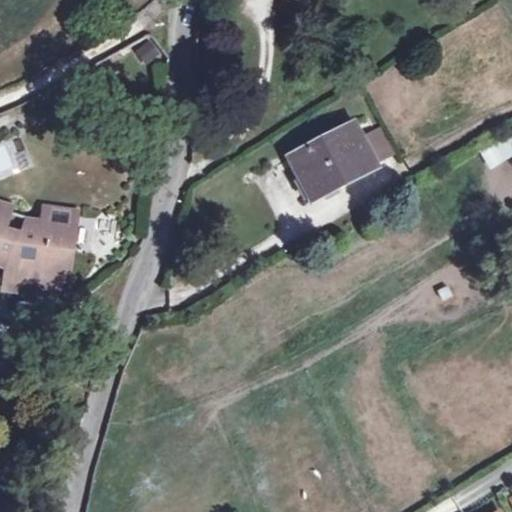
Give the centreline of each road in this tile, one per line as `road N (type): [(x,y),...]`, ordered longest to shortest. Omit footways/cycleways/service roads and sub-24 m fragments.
road 1 (tertiary): [(185,0),(161,224),(74,511)]
road 2 (track): [(0,101),(176,0)]
